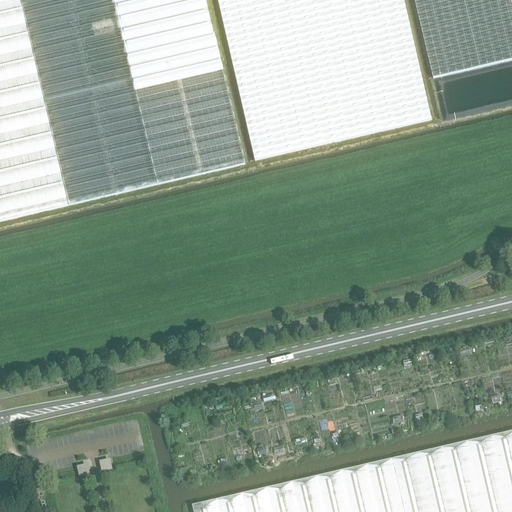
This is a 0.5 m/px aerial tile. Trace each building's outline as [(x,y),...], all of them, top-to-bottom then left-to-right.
[(0,0),(0,222),(69,206),(19,0),(0,0)] [(220,59),(219,59),(205,0),(19,0),(69,206),(246,165),(220,59)] [(218,0),(255,160),(432,120),(404,0),(218,0)] [(511,0),(414,0),(434,79),(511,59),(511,0)] [(511,511),(511,432),(192,507),(193,511),(511,511)]
